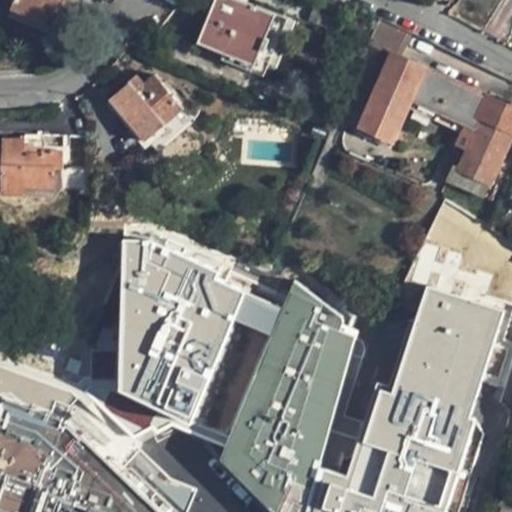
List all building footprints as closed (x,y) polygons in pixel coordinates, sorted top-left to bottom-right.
[(74,0),(15,0),(9,15),(48,31),(60,4),(71,8),(74,0)] [(256,63),(268,67),(274,66),(293,20),(241,0),(215,0),(199,43),(255,66),(256,63)] [(340,17),(313,6),(308,19),(335,30),(340,17)] [(401,58),(413,33),(410,32),(380,18),(369,43),(391,53),(401,58)] [(358,38),(364,26),(348,20),(343,32),(358,38)] [(401,58),(391,53),(360,127),(394,143),(410,108),(472,136),(489,98),(401,58)] [(145,84),(136,75),(108,99),(145,142),(184,109),(155,74),(145,84)] [(511,135),(511,108),(489,98),(472,136),(456,169),(489,185),(508,145),(511,135)] [(26,153),(26,146),(26,138),(3,138),(1,195),(25,195),(25,187),(54,188),(54,169),(63,169),(64,149),(41,149),(41,153),(26,153)] [(30,146),(26,146),(26,153),(41,153),(41,149),(41,141),(30,141),(30,146)] [(451,180),(451,183),(483,197),(489,185),(456,169),(451,180)] [(123,243),(119,391),(186,420),(240,290),(211,278),(215,269),(143,239),(123,243)] [(224,455),(249,465),(257,469),(254,475),(269,481),(265,489),(266,493),(270,497),(282,511),(308,511),(321,470),(358,336),(340,330),(341,324),(342,320),(340,316),(295,281),(284,308),(230,438),(224,455)] [(503,311),(427,287),(392,394),(379,390),(362,445),(355,444),(345,477),(321,470),(308,511),(445,511),(476,419),(469,417),(503,311)] [(240,290),(186,420),(230,438),(284,308),(240,290)] [(0,361),(0,374),(72,400),(75,389),(0,361)] [(0,511),(163,511),(121,471),(64,417),(4,396),(0,408),(0,511)] [(277,511),(282,511),(270,497),(266,493),(265,489),(269,481),(254,475),(257,469),(249,465),(246,475),(246,479),(248,484),(277,511)]
